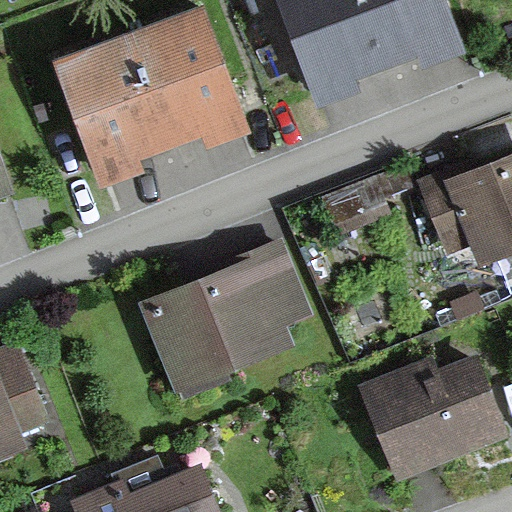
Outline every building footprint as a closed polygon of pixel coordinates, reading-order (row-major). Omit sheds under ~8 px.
[(276,0),(310,91),(452,38),(437,0),(276,0)] [(94,171),(236,118),(195,10),(54,63),(94,171)] [(511,240),(511,163),(454,187),(450,176),(420,187),(436,230),(465,219),(479,254),(511,240)] [(302,316),(273,244),(218,266),(222,278),(146,308),(175,381),(278,340),(273,327),(302,316)] [(40,416),(13,348),(0,352),(0,448),(11,444),(5,430),(40,416)] [(361,392),(394,473),(499,431),(471,362),(425,380),(420,368),(361,392)] [(74,506),(76,511),(211,511),(195,473),(176,481),(171,469),(157,474),(151,458),(110,475),(116,489),(74,506)]
